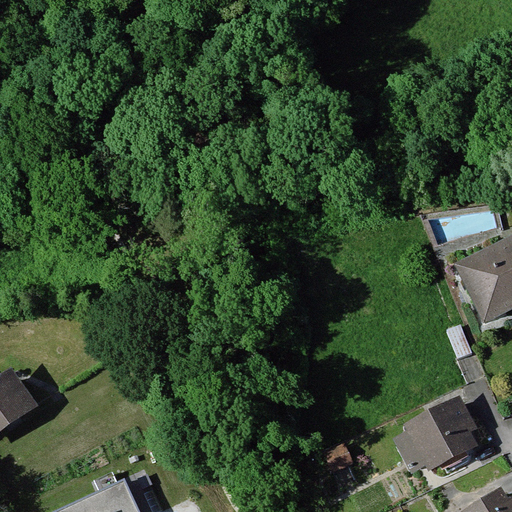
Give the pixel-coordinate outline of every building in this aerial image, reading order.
[(511,235),(455,263),(483,322),(511,308),(511,235)] [(461,326),(447,332),(458,359),(473,353),(461,326)] [(12,368),(0,376),(0,436),(40,408),(12,368)] [(409,432),(396,438),(412,470),(428,462),(429,466),(473,444),(467,431),(475,427),(461,399),(406,426),(409,432)] [(352,464),(344,444),(323,452),(331,472),(352,464)] [(135,511),(122,484),(61,511),(135,511)] [(500,492),(468,511),(511,511),(511,497),(506,501),(500,492)]
